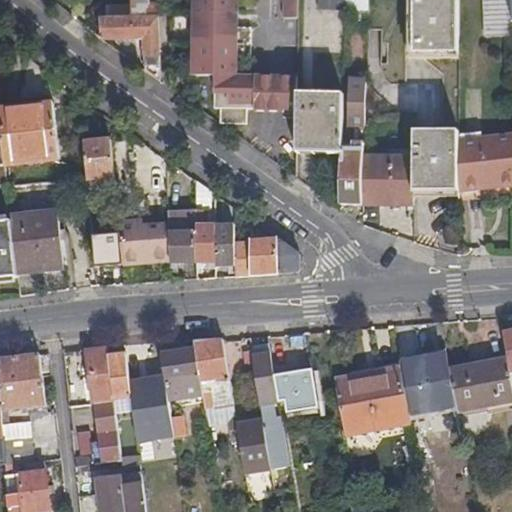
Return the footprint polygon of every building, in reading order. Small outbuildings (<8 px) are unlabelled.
[(146,40),(148,73),(161,82),(159,4),(150,5),(150,0),(133,0),(134,5),(134,21),(108,22),(101,22),(103,41),(146,40)] [(286,111),(299,112),(299,94),(299,79),(239,78),(239,63),(253,63),(253,29),(239,29),(239,0),(195,0),(195,78),(217,78),(217,106),(223,106),(222,126),(250,126),(250,111),(256,111),(286,111)] [(300,20),(299,0),(285,0),(285,20),(300,20)] [(319,0),(320,9),(347,10),(347,0),(319,0)] [(366,0),(348,0),(349,9),(366,9),(366,0)] [(459,0),(415,0),(416,54),(460,54),(459,0)] [(511,0),(487,0),(488,38),(511,37),(511,0)] [(107,7),(108,22),(134,21),(134,5),(107,7)] [(354,151),(344,150),(344,156),(343,206),(364,207),(364,205),(366,158),(368,84),(351,84),(349,126),(360,127),(359,145),(354,144),(354,151)] [(345,95),(299,94),(299,112),(299,155),(344,156),(344,150),(345,95)] [(54,104),(0,110),(0,118),(4,158),(5,167),(61,161),(54,104)] [(461,139),(485,136),(484,129),(461,132),(461,139)] [(460,131),(416,131),(416,151),(416,159),(417,193),(461,192),(461,191),(461,139),(461,132),(460,131)] [(511,133),(490,136),(491,188),(511,185),(511,133)] [(461,191),(491,188),(490,136),(485,136),(461,139),(461,191)] [(117,188),(112,142),(100,143),(100,141),(85,142),(89,191),(117,188)] [(393,158),(416,159),(416,151),(393,151),(393,158)] [(0,280),(17,279),(17,273),(11,219),(7,186),(5,167),(4,158),(0,157),(0,280)] [(364,205),(393,206),(393,200),(417,200),(417,193),(416,159),(393,158),(366,158),(364,205)] [(197,211),(204,211),(206,211),(209,207),(209,190),(197,182),(197,211)] [(204,227),(204,211),(197,211),(197,212),(198,227),(198,263),(198,264),(217,264),(217,226),(204,227)] [(197,212),(171,214),(171,218),(171,224),(172,262),(172,264),(198,263),(198,227),(197,212)] [(58,214),(11,219),(17,273),(64,269),(58,214)] [(143,221),(120,223),(121,236),(124,265),(172,262),(171,224),(144,227),(143,221)] [(236,226),(217,226),(217,264),(217,268),(229,267),(236,267),(236,245),(236,226)] [(121,236),(94,239),(97,268),(124,265),(121,236)] [(279,239),(253,241),(253,245),(252,277),(279,275),(279,239)] [(300,254),(279,239),(279,275),(300,273),(300,254)] [(253,245),(236,245),(236,267),(236,278),(252,277),(253,245)] [(511,331),(503,334),(509,360),(511,376),(511,331)] [(207,409),(234,404),(224,340),(216,341),(196,342),(197,350),(205,397),(207,409)] [(256,343),(257,346),(258,354),(253,354),(259,392),(277,389),(270,342),(256,343)] [(114,401),(109,358),(107,348),(107,347),(95,349),(88,350),(95,405),(97,405),(115,402),(114,401)] [(170,402),(205,397),(197,350),(163,356),(166,377),(170,402)] [(448,354),(401,363),(402,368),(410,416),(457,406),(451,371),(448,354)] [(130,382),(127,355),(109,358),(114,401),(132,398),(130,382)] [(7,466),(34,463),(30,423),(10,425),(8,410),(46,406),(41,356),(32,357),(0,361),(0,373),(2,403),(5,437),(7,466)] [(457,406),(459,414),(511,405),(511,376),(509,360),(451,371),(457,406)] [(402,368),(337,381),(347,436),(412,424),(410,416),(402,368)] [(166,377),(130,382),(132,398),(134,413),(138,443),(175,437),(172,418),(170,402),(166,377)] [(264,420),(275,418),(273,403),(279,402),(277,389),(259,392),(264,420)] [(115,402),(116,415),(134,413),(132,398),(114,401),(115,402)] [(122,458),(116,415),(115,402),(97,405),(102,445),(93,447),(91,432),(78,434),(82,459),(75,460),(76,468),(122,462),(122,458)] [(184,416),(172,418),(175,437),(175,438),(187,436),(184,416)] [(282,417),(275,418),(264,420),(272,470),(290,467),(282,417)] [(238,425),(237,419),(235,419),(229,424),(232,441),(240,440),(238,425)] [(240,440),(246,475),(272,471),(272,470),(264,420),(238,425),(240,440)] [(129,457),(130,465),(130,467),(141,465),(140,456),(129,457)] [(7,476),(47,472),(46,461),(34,463),(7,466),(7,476)] [(49,487),(47,472),(7,476),(8,488),(22,487),(24,507),(24,511),(50,511),(49,495),(49,487)] [(123,490),(122,479),(121,476),(96,479),(100,505),(101,511),(147,511),(144,487),(123,490)] [(142,476),(122,479),(123,490),(144,487),(142,476)] [(10,507),(20,507),(24,507),(22,487),(8,488),(10,507)]
